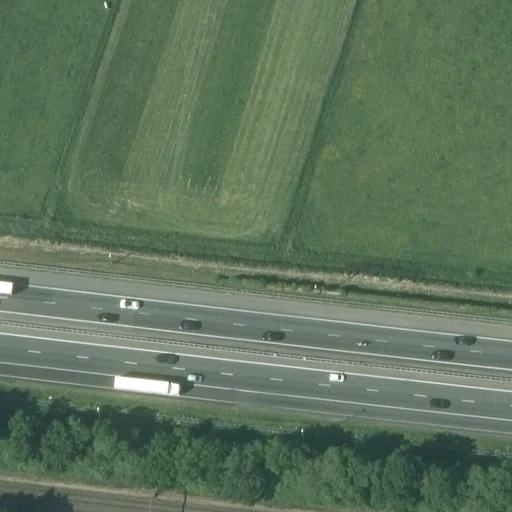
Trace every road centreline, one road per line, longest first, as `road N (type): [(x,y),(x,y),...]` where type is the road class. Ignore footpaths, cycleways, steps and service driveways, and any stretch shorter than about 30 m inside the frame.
road 1 (motorway): [(511,356),(0,297)]
road 2 (motorway): [(0,349),(511,407)]
